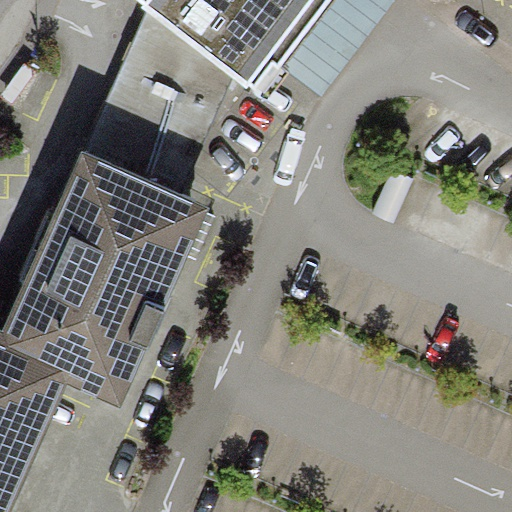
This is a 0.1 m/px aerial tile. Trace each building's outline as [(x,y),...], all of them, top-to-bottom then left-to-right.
[(176,0),(145,0),(97,109),(194,155),(241,50),(176,0)] [(310,0),(176,0),(241,50),(260,64),(310,0)] [(39,63),(25,53),(2,86),(16,95),(39,63)] [(116,357),(197,176),(88,128),(7,305),(64,332),(116,357)] [(7,305),(0,302),(0,483),(56,350),(64,332),(7,305)]
